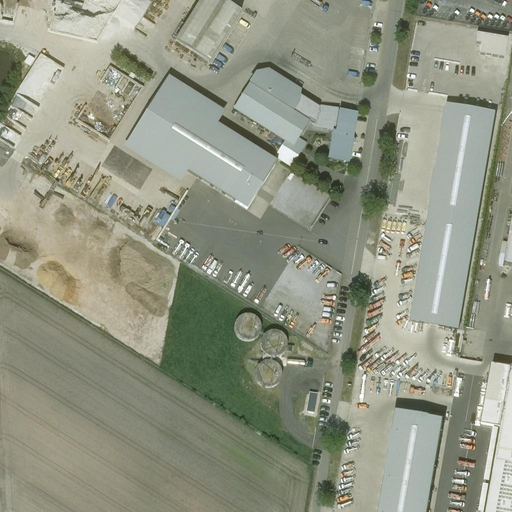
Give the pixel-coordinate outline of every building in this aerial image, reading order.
[(241,14),(219,0),(201,0),(175,43),(209,65),(241,14)] [(300,92),(269,72),(256,75),(251,84),(293,111),(298,104),(299,97),(300,92)] [(177,101),(217,126),(225,113),(168,78),(123,150),(180,186),(188,173),(148,148),(177,101)] [(251,84),(250,84),(234,110),(285,142),(294,148),(299,141),(310,122),(293,111),(251,84)] [(293,111),(310,122),(315,125),(318,109),(299,97),(298,104),(293,111)] [(177,101),(148,148),(188,173),(247,211),(277,164),(217,126),(177,101)] [(447,106),(410,322),(457,330),(495,114),(447,106)] [(356,115),(338,112),(338,111),(318,108),(318,109),(315,125),(315,128),(337,132),(337,134),(334,133),(329,161),(348,164),(351,146),(352,146),(352,145),(355,143),(353,140),(352,140),(356,115)] [(285,142),(275,158),(291,168),(306,145),(299,141),(294,148),(285,142)] [(260,334),(261,329),(260,324),(257,319),(253,317),(247,316),(242,317),(238,320),(235,324),(234,329),(235,334),(238,339),(243,342),(248,342),(253,341),(257,338),(260,334)] [(286,350),(287,345),(286,340),(283,336),(279,333),(274,332),(269,333),(264,336),(261,340),(261,346),(262,351),(264,353),(265,355),(267,357),(271,358),(274,359),(279,358),(284,355),(286,350)] [(265,355),(264,353),(262,364),(263,363),(267,362),(270,362),(274,363),(274,359),(271,358),(267,357),(265,355)] [(281,380),(282,375),(281,370),(278,366),(274,363),(270,362),(267,362),(263,363),(262,364),(259,366),(256,371),(255,376),(256,381),(259,385),(264,388),(269,389),(274,388),(278,385),(281,380)] [(511,511),(511,368),(492,365),(482,425),(502,429),(487,511),(511,511)] [(426,511),(442,422),(394,414),(377,511),(426,511)]
